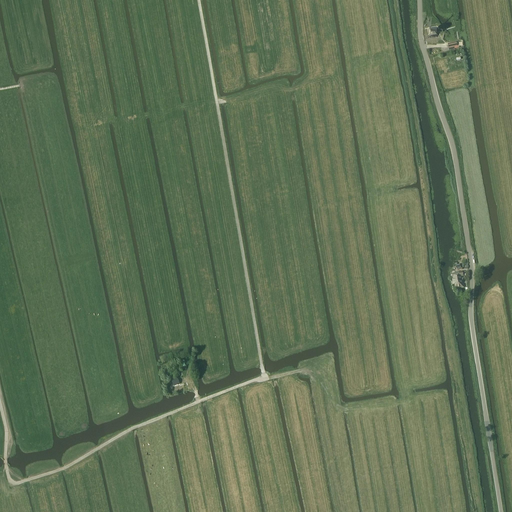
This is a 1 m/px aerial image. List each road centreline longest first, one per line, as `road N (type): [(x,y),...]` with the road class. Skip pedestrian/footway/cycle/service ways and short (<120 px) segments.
road 1 (tertiary): [(500,511),(453,154),(419,40),(419,0)]
road 2 (track): [(264,376),(199,0)]
